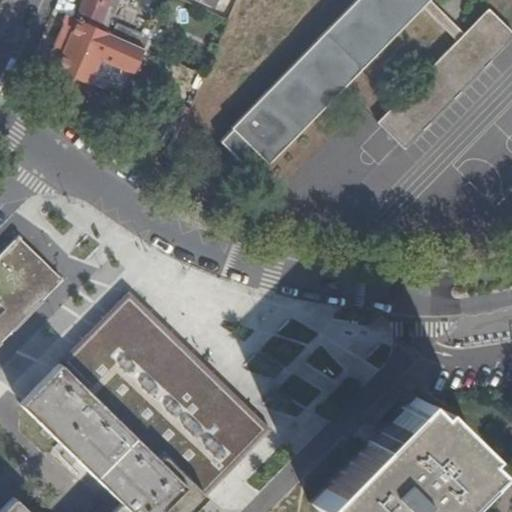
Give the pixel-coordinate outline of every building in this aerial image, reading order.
[(85,0),(78,17),(97,26),(108,0),(85,0)] [(355,0),(231,127),(231,129),(220,142),(246,167),(257,155),(266,162),(419,5),(424,0),(355,0)] [(458,29),(429,0),(424,0),(419,5),(442,27),(456,42),(463,34),(458,29)] [(511,34),(487,10),(463,34),(456,42),(376,123),(403,149),(453,99),(511,36),(511,34)] [(43,62),(57,67),(78,17),(63,11),(59,20),(61,21),(43,62)] [(117,48),(123,37),(97,26),(78,17),(57,67),(76,75),(92,37),(117,48)] [(0,427),(17,410),(13,405),(58,358),(84,383),(102,364),(124,385),(146,363),(89,308),(96,300),(60,265),(52,272),(17,238),(0,255),(0,300),(3,303),(0,306),(0,427)] [(146,363),(124,385),(145,407),(153,399),(209,342),(188,321),(146,363)] [(219,331),(209,342),(153,399),(217,463),(224,455),(245,476),(337,381),(317,361),(304,372),(283,352),(273,362),(252,342),(241,351),(219,331)] [(19,402),(21,406),(57,441),(119,503),(110,511),(26,511),(15,501),(3,511),(188,511),(198,502),(141,447),(81,387),(57,364),(19,402)] [(425,409),(412,398),(347,464),(310,503),(319,511),(439,511),(483,467),(471,455),(475,450),(429,406),(425,409)] [(153,399),(145,407),(231,490),(245,476),(224,455),(217,463),(153,399)]
